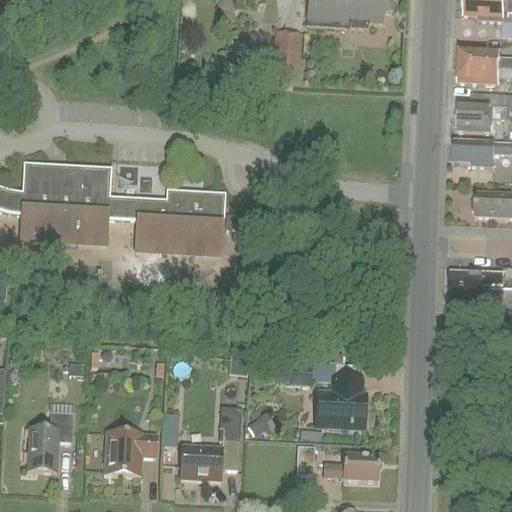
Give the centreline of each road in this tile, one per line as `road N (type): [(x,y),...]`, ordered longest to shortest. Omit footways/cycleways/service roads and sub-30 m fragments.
road 1 (tertiary): [(416,511),(424,249)]
road 2 (tertiary): [(424,249),(437,0)]
